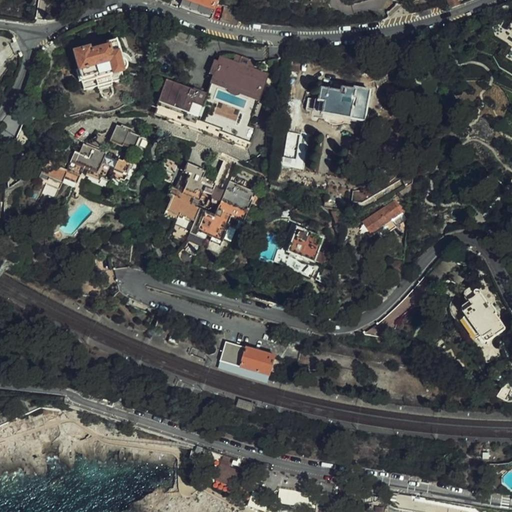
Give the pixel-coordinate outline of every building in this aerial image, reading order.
[(211,17),(214,10),(184,0),(183,0),(181,7),(211,17)] [(184,0),(214,10),(215,10),(218,0),(184,0)] [(447,0),(451,10),(461,6),(458,0),(447,0)] [(218,6),(214,21),(221,23),(239,27),(242,12),(218,6)] [(189,32),(181,29),(179,34),(188,37),(189,32)] [(409,38),(396,41),(398,57),(410,57),(409,38)] [(89,47),(74,50),(78,69),(74,70),(77,83),(82,82),(84,91),(97,88),(98,91),(114,87),(113,83),(126,80),(124,71),(127,68),(128,64),(126,62),(124,60),(120,60),(116,40),(108,42),(109,46),(90,50),(89,47)] [(398,57),(398,75),(410,68),(410,57),(398,57)] [(223,58),(214,78),(260,97),(267,80),(252,74),(255,67),(236,59),(234,63),(223,58)] [(169,110),(167,116),(248,149),(256,127),(250,125),(254,115),(207,96),(166,80),(168,76),(156,72),(145,100),(169,110)] [(214,78),(207,96),(254,115),(260,97),(214,78)] [(369,92),(367,92),(360,90),(356,90),(356,92),(342,89),(341,93),(334,92),(321,90),(319,101),(317,100),(314,112),(325,114),(346,118),(364,121),(369,92)] [(345,123),(346,118),(325,114),(324,121),(326,123),(331,126),(335,127),(339,127),(343,125),(345,123)] [(132,130),(123,126),(121,128),(117,127),(110,143),(122,148),(124,146),(135,151),(141,138),(132,133),(132,130)] [(86,177),(99,182),(108,185),(112,176),(125,182),(132,166),(116,159),(115,162),(111,160),(112,157),(83,145),(80,154),(76,153),(68,171),(58,167),(62,157),(56,154),(53,162),(48,160),(39,182),(47,185),(43,193),(56,198),(64,179),(66,174),(80,180),(84,169),(89,171),(86,177)] [(254,199),(257,194),(229,183),(226,190),(222,201),(215,217),(197,209),(205,189),(212,192),(215,185),(202,179),(205,172),(187,164),(184,171),(188,173),(181,191),(177,189),(173,198),(167,212),(179,216),(195,223),(191,233),(204,238),(206,233),(213,236),(211,242),(220,246),(223,239),(231,242),(235,230),(230,227),(233,219),(244,224),(252,206),(254,207),(256,202),(251,200),(252,198),(254,199)] [(184,171),(177,189),(181,191),(188,173),(184,171)] [(66,174),(64,179),(78,184),(80,180),(66,174)] [(97,186),(99,182),(86,177),(85,180),(97,186)] [(222,201),(226,190),(221,190),(217,188),(215,185),(212,192),(211,197),(213,201),(217,202),(222,201)] [(168,196),(173,198),(177,189),(172,187),(168,196)] [(395,203),(364,222),(371,233),(377,230),(382,239),(397,229),(391,219),(401,213),(395,203)] [(264,210),(262,220),(271,222),(283,219),(285,211),(280,209),(279,210),(276,209),(275,213),(264,210)] [(177,220),(179,216),(167,212),(166,216),(177,220)] [(301,232),(310,236),(312,229),(304,225),(301,232)] [(322,241),(310,236),(301,232),(296,230),(287,251),(318,264),(321,255),(317,253),(322,241)] [(339,263),(324,256),(320,265),(324,267),(335,272),(339,263)] [(403,263),(392,262),(389,279),(401,280),(403,263)] [(335,272),(324,267),(320,277),(332,281),(336,272),(335,272)] [(278,288),(272,305),(291,310),(296,293),(278,288)] [(488,308),(475,288),(466,293),(472,302),(464,307),(464,311),(466,314),(461,318),(475,338),(480,335),(485,341),(489,342),(504,331),(495,317),(496,316),(497,314),(493,309),(488,308)] [(180,340),(171,337),(168,342),(177,347),(180,340)] [(222,363),(270,376),(275,357),(260,353),(228,344),(222,363)] [(267,384),(270,376),(222,363),(220,370),(267,384)] [(250,405),(236,401),(234,407),(234,408),(248,412),(250,405)] [(203,455),(194,451),(191,459),(201,463),(203,455)] [(297,476),(253,464),(250,474),(256,476),(255,482),(271,486),(293,490),(320,493),(321,489),(322,489),(322,492),(334,493),(336,483),(297,476)] [(410,511),(456,511),(458,504),(385,492),(384,499),(387,505),(393,509),(398,510),(410,511)] [(256,497),(251,494),(248,506),(260,511),(269,511),(274,499),(256,497)]
